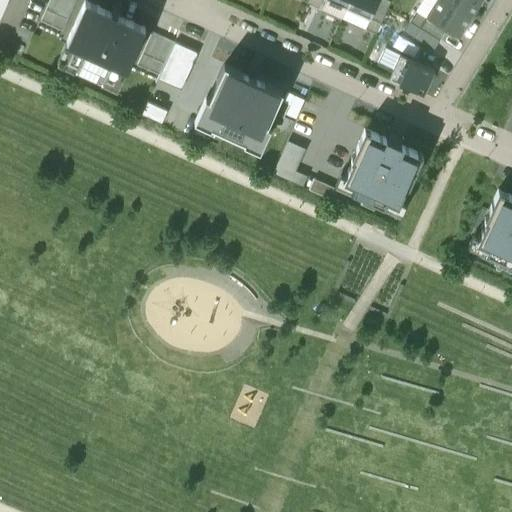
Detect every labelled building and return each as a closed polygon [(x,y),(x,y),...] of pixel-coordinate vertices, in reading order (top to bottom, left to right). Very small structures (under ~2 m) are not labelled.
[(48,0),(40,19),(62,29),(75,0),(48,0)] [(145,26),(87,0),(83,0),(66,39),(73,42),(67,57),(112,77),(119,63),(126,66),(145,26)] [(348,0),(346,5),(369,16),(376,0),(348,0)] [(376,0),(369,16),(364,27),(375,32),(389,0),(376,0)] [(471,13),(449,0),(434,0),(425,15),(445,27),(457,35),(471,13)] [(449,0),(471,13),(478,0),(449,0)] [(425,15),(415,9),(408,19),(439,38),(445,27),(425,15)] [(439,38),(408,19),(402,29),(433,48),(439,38)] [(152,30),(137,63),(159,73),(173,40),(152,30)] [(434,67),(399,51),(388,75),(423,91),(434,67)] [(242,70),(223,62),(207,96),(210,97),(204,108),(214,113),(210,124),(244,139),(248,129),(259,134),(264,122),(266,122),(282,88),(263,80),(262,82),(241,72),(242,70)] [(350,156),(352,157),(342,178),(353,183),(351,188),(383,203),(386,197),(397,202),(406,182),(408,183),(422,152),(364,125),(350,156)] [(335,185),(313,175),(308,186),(330,196),(335,185)] [(483,217),(485,218),(475,238),(486,243),(484,248),(511,260),(511,193),(497,186),(483,217)]
